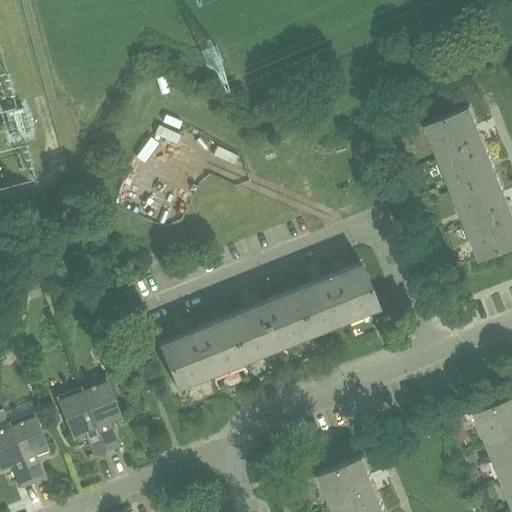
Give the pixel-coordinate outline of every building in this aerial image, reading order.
[(497,172),(478,124),(470,104),(426,121),(453,189),(497,172)] [(32,133),(24,105),(4,111),(12,138),(32,133)] [(511,244),(511,209),(509,202),(497,172),(453,189),(480,257),(511,244)] [(360,261),(322,276),(292,289),(310,332),(377,305),(360,261)] [(292,289),(244,308),(225,316),(242,359),(310,332),(292,289)] [(225,316),(178,334),(158,342),(174,386),(242,359),(225,316)] [(105,375),(80,385),(86,401),(106,451),(118,446),(108,421),(121,416),(105,375)] [(80,385),(55,395),(71,436),(83,431),(93,456),(106,451),(86,401),(80,385)] [(511,393),(475,408),(502,476),(511,472),(511,393)] [(3,407),(0,408),(0,465),(10,462),(20,487),(33,482),(16,438),(8,420),(3,407)] [(33,410),(8,420),(16,438),(33,482),(45,477),(35,452),(47,447),(33,410)] [(386,511),(371,473),(363,453),(320,471),(335,511),(386,511)] [(511,472),(502,476),(511,500),(511,472)]
